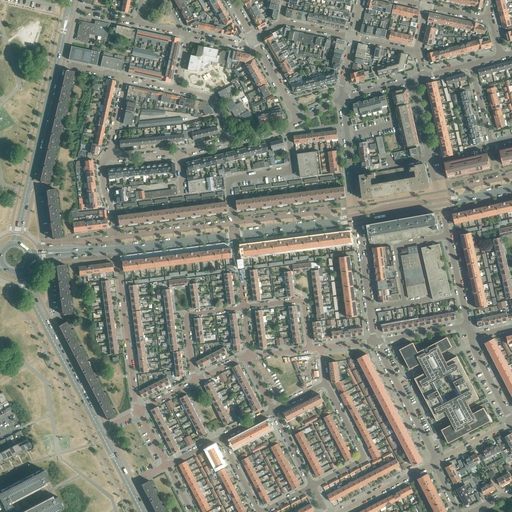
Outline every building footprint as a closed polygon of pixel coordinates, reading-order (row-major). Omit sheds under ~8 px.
[(180,10),(188,6),(187,4),(189,3),(188,0),(178,6),(179,8),(178,9),(179,10),(180,10)] [(251,0),(245,4),(247,7),(246,7),(248,9),(249,9),(256,5),(255,2),(256,2),(258,0),(251,0)] [(371,16),(371,14),(372,9),(374,0),(372,0),(367,0),(366,8),(370,9),(369,14),(365,13),(364,16),(371,17),(371,16)] [(214,10),(222,6),(222,5),(221,3),(219,1),(212,5),(211,6),(212,8),(213,7),(214,10)] [(257,4),(256,5),(249,9),(250,12),(250,14),(251,14),(260,9),(257,4)] [(401,15),(403,7),(402,7),(402,6),(400,5),(399,6),(397,5),(397,6),(394,6),(392,15),(397,16),(397,14),(401,15)] [(183,15),(193,9),(192,7),(189,8),(188,6),(180,10),(180,11),(181,13),(182,13),(183,15)] [(217,15),(225,11),(225,10),(224,8),(223,8),(222,6),(214,10),(213,10),(215,13),(216,12),(217,15)] [(278,10),(267,8),(269,12),(268,12),(271,16),(272,15),(275,21),(277,19),(279,10),(278,10)] [(185,19),(193,14),(192,12),(194,11),(193,9),(183,15),(183,16),(183,17),(184,18),(185,19)] [(254,19),(262,15),(260,12),(261,12),(260,9),(251,14),(253,17),(252,17),(253,19),(254,19)] [(221,19),(227,16),(228,15),(227,13),(226,13),(225,11),(217,15),(212,18),(215,19),(218,17),(220,20),(221,19)] [(191,21),(192,20),(197,17),(196,15),(194,16),(193,14),(185,19),(184,19),(185,19),(185,20),(185,21),(186,22),(187,23),(191,21)] [(263,14),(262,15),(254,19),(255,21),(255,22),(256,24),(257,24),(266,20),(263,14)] [(226,25),(231,22),(230,19),(230,18),(229,17),(228,17),(227,16),(221,19),(223,23),(220,25),(223,27),(226,25)] [(197,28),(199,23),(200,19),(197,19),(197,21),(193,20),(192,20),(191,21),(187,23),(188,25),(189,26),(192,27),(197,28)] [(368,26),(366,34),(367,35),(368,35),(369,35),(371,35),(374,19),(373,19),(372,19),(370,26),(368,26)] [(95,20),(94,24),(93,28),(94,28),(94,30),(96,31),(95,36),(101,37),(101,40),(106,41),(108,33),(107,32),(107,31),(108,29),(109,24),(95,20)] [(267,22),(266,20),(257,24),(258,26),(258,27),(259,28),(260,29),(267,25),(266,22),(267,22)] [(377,28),(375,36),(376,36),(376,37),(378,37),(379,37),(380,37),(383,24),(384,21),(381,20),(379,28),(377,28)] [(502,22),(503,28),(511,26),(510,20),(502,22)] [(82,25),(79,24),(77,34),(77,36),(76,40),(82,41),(82,42),(88,43),(88,41),(89,34),(95,36),(96,31),(94,30),(94,28),(93,28),(94,24),(83,21),(82,25)] [(232,22),(231,22),(226,25),(227,27),(227,30),(225,29),(224,34),(228,35),(229,35),(231,36),(231,35),(232,36),(232,35),(234,36),(237,32),(236,30),(236,29),(235,27),(234,27),(232,22)] [(223,27),(220,25),(216,24),(214,31),(215,32),(223,34),(224,29),(223,27)] [(133,42),(134,37),(136,29),(114,25),(112,32),(115,33),(114,35),(130,39),(130,42),(133,42)] [(287,39),(289,39),(290,31),(291,29),(284,27),(279,30),(283,36),(287,37),(287,39)] [(386,38),(389,39),(391,40),(391,41),(394,41),(395,41),(397,32),(393,32),(394,30),(388,29),(386,38)] [(281,35),(278,30),(275,32),(264,38),(266,43),(267,42),(281,35)] [(281,35),(267,42),(268,44),(267,44),(268,46),(269,46),(277,42),(276,40),(282,37),(281,35)] [(492,46),(490,40),(489,36),(482,38),(482,39),(484,48),(485,47),(485,48),(488,47),(492,46)] [(172,42),(172,45),(179,47),(180,42),(179,42),(180,39),(176,38),(175,42),(172,42)] [(482,39),(476,41),(479,49),(479,50),(482,49),(482,48),(484,48),(482,39)] [(277,42),(269,46),(269,47),(270,49),(271,49),(271,50),(286,42),(284,40),(278,44),(277,42)] [(274,54),(281,50),(280,48),(287,45),(286,42),(271,50),(272,52),(272,53),(273,54),(274,54)] [(373,54),(375,47),(372,47),(372,49),(367,48),(368,46),(359,44),(358,45),(357,46),(358,47),(358,48),(370,51),(369,53),(373,54)] [(68,60),(69,60),(69,59),(88,64),(96,66),(100,48),(92,46),(91,51),(72,47),(72,46),(71,46),(68,60)] [(217,63),(222,65),(222,67),(225,68),(229,52),(223,51),(219,53),(219,56),(217,56),(218,50),(213,49),(213,48),(212,46),(210,46),(209,47),(209,48),(203,47),(198,46),(195,56),(190,55),(187,70),(196,72),(196,71),(200,72),(201,68),(204,69),(204,67),(208,65),(209,64),(216,66),(217,63)] [(381,49),(376,48),(374,59),(379,60),(380,55),(382,55),(383,49),(381,49)] [(275,57),(276,59),(290,51),(289,49),(283,52),(281,50),(274,54),(274,55),(274,56),(274,57),(275,57)] [(240,52),(232,51),(231,51),(231,52),(229,51),(225,68),(231,69),(233,61),(238,62),(238,61),(240,53),(240,52)] [(290,51),(276,59),(277,60),(277,61),(277,62),(278,62),(278,63),(279,63),(286,59),(285,56),(291,53),(290,51)] [(100,67),(121,71),(124,56),(117,55),(115,55),(114,58),(112,58),(113,54),(110,54),(111,53),(103,52),(100,67)] [(398,52),(396,61),(396,62),(398,70),(404,69),(405,64),(407,64),(408,60),(406,59),(407,54),(398,52)] [(242,54),(240,53),(238,61),(244,62),(244,63),(252,59),(250,55),(245,54),(245,53),(243,53),(242,54)] [(366,55),(357,53),(356,53),(355,56),(356,56),(355,58),(369,61),(372,62),(372,60),(365,58),(366,55)] [(295,54),(286,59),(279,63),(279,64),(279,65),(280,67),(281,67),(289,63),(287,61),(296,56),(295,54)] [(252,60),(243,65),(246,70),(255,65),(255,64),(255,63),(254,62),(253,62),(252,60)] [(295,66),(300,64),(304,62),(303,61),(302,61),(302,60),(290,66),(289,64),(282,68),(282,69),(281,69),(282,71),(283,71),(284,72),(295,66)] [(340,67),(340,65),(325,61),(324,64),(327,65),(328,65),(327,67),(329,68),(339,70),(340,69),(340,68),(340,67)] [(255,65),(246,70),(248,75),(258,70),(257,69),(258,68),(257,67),(256,67),(255,65)] [(286,76),(286,77),(294,73),(293,70),(297,68),(295,66),(284,72),(285,74),(284,74),(285,77),(286,76)] [(364,70),(365,72),(366,79),(375,77),(375,76),(379,75),(377,68),(371,67),(371,69),(372,71),(369,71),(368,71),(367,69),(364,70)] [(365,79),(363,71),(363,70),(359,71),(359,69),(357,70),(357,72),(360,81),(362,80),(362,81),(365,80),(365,79)] [(71,88),(74,72),(68,70),(67,70),(66,70),(62,86),(71,88)] [(258,70),(248,75),(249,76),(251,76),(253,79),(260,74),(261,73),(260,72),(259,72),(258,70)] [(289,82),(290,82),(295,80),(297,78),(295,76),(303,72),(301,70),(287,78),(288,80),(287,80),(289,82)] [(339,73),(338,72),(331,74),(333,82),(334,83),(336,82),(337,81),(337,79),(338,79),(337,75),(339,75),(339,73)] [(353,80),(354,82),(355,82),(356,82),(358,82),(358,81),(360,81),(357,72),(351,73),(352,77),(351,77),(352,81),(353,80)] [(251,79),(251,80),(254,84),(263,79),(263,78),(262,76),(260,74),(253,79),(251,79)] [(308,80),(310,88),(313,88),(314,88),(315,88),(316,87),(314,78),(313,76),(308,78),(308,80)] [(263,79),(254,84),(255,86),(256,85),(258,88),(266,84),(266,83),(265,81),(264,81),(263,79)] [(296,83),(295,80),(290,82),(291,85),(291,86),(291,87),(292,87),(293,91),(294,90),(295,93),(299,92),(299,91),(297,83),(296,83)] [(431,83),(427,84),(430,98),(440,96),(437,81),(433,82),(431,82),(431,83)] [(260,94),(269,89),(267,87),(268,86),(267,84),(266,84),(258,88),(257,89),(259,94),(260,94)] [(494,84),(487,86),(488,89),(487,90),(489,95),(496,93),(495,87),(495,88),(494,84)] [(62,86),(60,93),(58,102),(67,104),(71,88),(62,86)] [(229,86),(228,87),(218,92),(219,94),(218,95),(219,96),(220,96),(221,97),(230,92),(230,91),(232,90),(229,86)] [(139,96),(141,97),(143,89),(142,89),(142,88),(140,88),(138,88),(136,98),(135,102),(137,102),(139,96)] [(270,89),(269,89),(260,94),(263,99),(271,94),(270,92),(271,91),(270,89)] [(394,104),(396,104),(397,107),(395,107),(404,148),(419,144),(410,104),(408,104),(408,101),(410,101),(409,97),(408,97),(407,93),(408,93),(407,89),(392,92),(394,104)] [(160,101),(162,93),(161,93),(162,93),(159,92),(159,93),(158,92),(156,100),(154,106),(154,109),(158,109),(159,107),(157,106),(158,101),(160,101)] [(223,101),(232,95),(230,92),(221,97),(221,98),(221,99),(221,100),(222,100),(223,101)] [(385,95),(352,103),(355,113),(360,112),(361,116),(383,110),(382,106),(388,105),(385,95)] [(440,96),(430,98),(433,113),(443,111),(440,96)] [(233,100),(225,104),(229,112),(231,111),(237,121),(242,117),(245,122),(253,118),(248,110),(246,111),(241,102),(235,105),(233,100)] [(205,107),(208,106),(205,105),(206,103),(203,102),(200,101),(200,102),(198,109),(204,110),(204,107),(205,107)] [(58,102),(57,109),(54,118),(63,120),(67,104),(58,102)] [(212,111),(209,106),(208,106),(205,107),(204,107),(204,110),(203,111),(205,115),(209,113),(209,114),(211,113),(211,112),(212,111)] [(274,108),(275,111),(277,120),(283,118),(284,117),(283,113),(282,114),(280,107),(274,108)] [(473,112),(472,108),(464,110),(465,114),(461,115),(462,117),(465,116),(473,114),(473,112)] [(501,110),(493,112),(494,114),(492,114),(493,117),(494,117),(502,115),(501,112),(504,111),(504,109),(501,110)] [(275,111),(269,112),(271,121),(277,120),(275,111)] [(443,111),(433,113),(435,120),(436,128),(447,125),(443,111)] [(258,121),(258,124),(265,123),(264,120),(263,114),(263,113),(256,115),(255,112),(253,113),(254,118),(255,122),(258,121)] [(269,112),(263,114),(264,120),(265,123),(271,121),(269,112)] [(54,118),(53,125),(51,134),(60,136),(63,120),(54,118)] [(468,128),(469,128),(476,126),(476,124),(475,120),(467,122),(468,128)] [(436,128),(440,143),(450,140),(447,125),(436,128)] [(462,139),(462,141),(466,141),(472,139),(479,137),(479,136),(479,135),(478,131),(470,133),(471,137),(467,138),(462,139)] [(51,134),(49,141),(47,150),(56,152),(60,136),(51,134)] [(95,141),(95,144),(98,145),(101,145),(102,139),(96,137),(94,137),(94,141),(95,141)] [(270,158),(270,160),(273,159),(273,157),(272,151),(283,149),(281,140),(276,142),(276,140),(272,141),(272,142),(270,143),(270,144),(269,145),(270,148),(271,147),(271,150),(268,151),(270,158)] [(450,140),(440,143),(443,157),(447,156),(449,156),(453,155),(450,140)] [(98,145),(95,144),(92,144),(90,153),(97,154),(99,147),(98,147),(98,145)] [(417,148),(407,150),(408,153),(407,154),(408,157),(419,155),(417,148)] [(507,148),(499,150),(502,163),(503,166),(511,164),(511,149),(507,150),(507,148)] [(47,150),(45,157),(43,166),(52,168),(56,152),(47,150)] [(234,160),(232,152),(231,152),(230,151),(229,152),(228,153),(226,153),(228,162),(229,164),(234,163),(234,160)] [(322,174),(319,151),(297,154),(300,177),(322,174)] [(452,161),(444,163),(446,169),(447,176),(448,179),(455,177),(458,176),(491,169),(490,166),(487,153),(479,155),(480,156),(452,163),(452,161)] [(361,167),(362,167),(362,168),(364,167),(364,171),(376,169),(381,168),(380,164),(377,164),(377,165),(372,166),(372,161),(369,161),(369,160),(361,161),(361,164),(360,164),(360,165),(360,166),(361,167)] [(186,167),(187,179),(188,180),(193,179),(192,175),(192,173),(195,172),(194,170),(192,161),(192,162),(191,161),(190,161),(189,162),(186,163),(187,167),(186,167)] [(377,172),(375,173),(374,173),(360,175),(362,191),(362,195),(425,183),(424,182),(429,181),(425,164),(409,166),(409,167),(380,172),(377,172)] [(43,166),(40,182),(41,182),(42,183),(48,184),(52,168),(43,166)] [(212,177),(206,178),(188,181),(189,193),(204,191),(213,190),(220,189),(223,188),(223,189),(224,189),(222,176),(216,177),(214,177),(212,177)] [(333,198),(339,197),(342,197),(342,198),(345,198),(345,196),(344,187),(328,189),(329,200),(333,199),(333,198)] [(57,205),(55,189),(49,190),(47,190),(46,190),(48,207),(57,205)] [(329,200),(328,189),(313,191),(314,202),(317,201),(318,200),(321,200),(326,199),(327,200),(329,200)] [(145,198),(144,193),(144,191),(136,192),(136,199),(145,198)] [(314,202),(313,191),(297,193),(299,204),(302,203),(302,202),(307,201),(310,201),(311,202),(314,202)] [(299,204),(297,193),(281,195),(283,206),(286,205),(286,204),(292,203),(295,203),(295,204),(299,204)] [(283,206),(281,195),(266,197),(267,208),(270,207),(271,206),(276,205),(279,205),(280,206),(283,206)] [(267,208),(266,197),(250,199),(252,210),(255,209),(255,208),(260,207),(263,207),(264,208),(267,208)] [(252,210),(250,199),(236,200),(237,210),(238,210),(238,211),(240,211),(241,210),(245,209),(248,209),(248,210),(252,210)] [(511,203),(511,201),(496,204),(499,214),(511,211),(511,203)] [(209,204),(211,215),(214,214),(214,213),(223,212),(223,213),(226,213),(226,212),(227,212),(225,202),(209,204)] [(198,215),(202,215),(207,214),(208,215),(211,215),(209,204),(194,206),(195,217),(198,216),(198,215)] [(481,208),(483,218),(499,214),(496,204),(481,208)] [(48,207),(49,214),(50,223),(59,222),(57,205),(48,207)] [(195,217),(194,206),(178,208),(180,219),(183,218),(183,217),(188,216),(191,216),(192,217),(195,217)] [(180,219),(178,208),(162,210),(164,221),(167,220),(167,219),(176,218),(176,219),(180,219)] [(481,208),(466,211),(468,221),(483,218),(481,208)] [(74,232),(81,231),(78,213),(78,210),(71,211),(74,232)] [(101,229),(98,210),(92,211),(94,230),(101,229)] [(102,210),(98,210),(101,229),(108,228),(106,218),(107,218),(105,210),(102,210)] [(164,221),(162,210),(147,212),(148,223),(151,222),(152,221),(155,221),(160,220),(161,221),(164,221)] [(92,211),(85,212),(87,231),(94,230),(92,211)] [(453,214),(455,224),(468,221),(466,211),(453,214)] [(87,231),(85,212),(78,213),(81,231),(87,231)] [(136,223),(142,222),(144,222),(145,223),(148,223),(147,212),(131,214),(133,225),(136,224),(136,223)] [(133,225),(131,214),(117,216),(118,225),(119,225),(119,227),(123,226),(123,225),(126,224),(129,224),(129,225),(133,225)] [(370,245),(438,233),(435,217),(367,229),(370,245)] [(50,223),(51,230),(53,239),(54,239),(55,239),(62,238),(59,222),(50,223)] [(501,236),(509,234),(507,227),(498,229),(500,236),(501,236)] [(334,234),(336,245),(352,243),(350,232),(334,234)] [(461,235),(462,242),(464,250),(474,247),(471,233),(461,235)] [(334,234),(319,236),(320,247),(336,245),(334,234)] [(304,238),(305,249),(320,247),(319,236),(304,238)] [(304,238),(288,240),(290,250),(305,249),(304,238)] [(273,242),(274,252),(290,250),(288,240),(273,242)] [(273,242),(258,244),(259,254),(274,252),(273,242)] [(242,246),(243,256),(259,254),(258,244),(242,246)] [(433,300),(451,296),(450,293),(452,292),(451,290),(450,290),(441,253),(443,253),(441,247),(440,247),(439,244),(421,248),(433,300)] [(372,248),(375,268),(393,265),(390,246),(372,248)] [(418,253),(417,246),(407,248),(409,255),(418,253)] [(233,258),(231,247),(216,249),(217,260),(233,258)] [(474,247),(464,250),(467,264),(477,262),(474,247)] [(216,249),(200,251),(202,262),(217,260),(216,249)] [(202,262),(200,251),(185,253),(186,264),(202,262)] [(185,253),(170,255),(171,266),(186,264),(185,253)] [(418,253),(409,255),(401,256),(403,270),(421,267),(418,253)] [(171,266),(170,255),(154,257),(155,268),(171,266)] [(339,257),(341,272),(352,271),(350,256),(339,257)] [(154,257),(139,259),(140,270),(155,268),(154,257)] [(140,270),(139,259),(123,261),(124,271),(140,270)] [(311,262),(302,264),(303,271),(312,270),(311,262)] [(477,262),(467,264),(471,279),(481,277),(477,262)] [(106,263),(99,264),(101,280),(107,279),(106,263)] [(107,279),(112,278),(114,278),(112,263),(106,263),(107,279)] [(57,265),(56,266),(58,282),(67,281),(65,264),(59,265),(57,265)] [(99,264),(92,265),(94,281),(101,280),(99,264)] [(295,272),(303,271),(302,264),(293,265),(293,271),(293,272),(295,272)] [(94,281),(92,265),(85,266),(87,281),(94,281)] [(376,281),(396,278),(396,277),(395,277),(394,266),(394,265),(393,265),(375,268),(376,280),(376,281)] [(85,266),(78,267),(80,276),(83,276),(84,283),(88,283),(87,281),(85,266)] [(421,267),(403,270),(405,279),(423,276),(421,267)] [(353,286),(352,278),(352,271),(341,272),(343,287),(353,286)] [(423,276),(405,279),(406,286),(425,283),(423,276)] [(481,277),(471,279),(474,294),(484,292),(481,277)] [(186,278),(178,279),(179,286),(188,285),(188,284),(187,278),(186,278)] [(376,281),(378,291),(386,290),(391,289),(397,288),(396,278),(376,281)] [(170,287),(179,286),(178,279),(172,280),(169,280),(170,287)] [(58,282),(60,298),(69,297),(67,281),(58,282)] [(425,283),(406,286),(408,298),(427,295),(425,283)] [(283,291),(287,291),(294,290),(293,284),(286,284),(286,288),(277,289),(277,292),(280,291),(283,291)] [(343,287),(345,302),(355,301),(353,286),(343,287)] [(484,292),(474,294),(477,309),(487,306),(484,292)] [(392,295),(391,295),(391,297),(387,298),(387,295),(379,296),(379,302),(399,300),(398,294),(392,295)] [(69,297),(60,298),(62,315),(71,314),(69,297)] [(357,316),(356,307),(355,301),(345,302),(347,317),(357,316)] [(507,317),(508,317),(507,313),(500,314),(502,322),(508,320),(508,319),(507,317)] [(478,327),(484,326),(483,318),(476,320),(478,327)] [(59,326),(66,340),(70,338),(71,341),(76,339),(68,325),(67,322),(61,325),(61,324),(60,325),(59,326)] [(468,404),(479,399),(457,356),(446,362),(441,353),(452,347),(447,337),(418,352),(413,343),(399,350),(410,369),(421,364),(425,373),(414,378),(422,392),(425,399),(437,421),(447,415),(452,424),(441,430),(448,443),(491,421),(484,408),(473,413),(468,404)] [(66,340),(74,356),(78,354),(80,356),(84,354),(76,339),(71,341),(70,338),(66,340)] [(485,343),(492,356),(501,352),(494,338),(485,343)] [(224,347),(218,350),(222,357),(228,354),(224,347)] [(216,360),(222,357),(218,350),(213,353),(216,360)] [(492,356),(499,370),(508,365),(501,352),(492,356)] [(211,363),(207,356),(206,353),(201,356),(202,359),(206,365),(211,363)] [(211,363),(216,360),(213,353),(207,356),(211,363)] [(74,356),(82,371),(86,369),(87,372),(92,370),(84,354),(80,356),(78,354),(74,356)] [(374,367),(370,360),(367,354),(358,359),(365,372),(374,367)] [(200,369),(206,365),(202,359),(196,362),(200,369)] [(334,382),(340,382),(337,361),(329,362),(331,371),(330,371),(330,374),(331,374),(332,383),(334,382)] [(235,373),(242,370),(239,364),(232,368),(235,373)] [(499,370),(506,383),(511,379),(511,373),(508,365),(499,370)] [(365,372),(372,386),(381,381),(374,367),(365,372)] [(100,386),(92,370),(87,372),(86,369),(82,371),(91,388),(95,386),(96,388),(100,386)] [(245,375),(242,370),(235,373),(238,379),(245,375)] [(241,384),(248,381),(245,375),(238,379),(241,384)] [(161,380),(165,387),(171,384),(171,383),(167,377),(161,380)] [(160,389),(165,387),(161,380),(156,383),(160,389)] [(204,386),(207,391),(214,388),(217,386),(214,380),(204,386)] [(250,386),(248,381),(241,384),(244,390),(250,386)] [(388,394),(384,386),(381,381),(372,386),(379,399),(388,394)] [(154,392),(160,389),(156,383),(151,385),(154,392)] [(149,395),(154,392),(151,385),(145,388),(149,395)] [(91,388),(99,404),(103,402),(104,405),(109,402),(100,386),(96,388),(95,386),(91,388)] [(244,390),(246,395),(253,391),(250,386),(244,390)] [(338,389),(339,391),(341,394),(347,391),(344,386),(338,389)] [(143,398),(149,395),(145,388),(140,391),(143,398)] [(207,391),(210,397),(217,393),(214,388),(207,391)] [(256,397),(253,391),(246,395),(249,400),(256,397)] [(347,391),(341,394),(340,394),(343,400),(350,396),(347,391)] [(0,392),(0,398),(3,405),(8,402),(3,392),(0,392)] [(210,397),(213,402),(220,399),(217,393),(210,397)] [(312,398),(310,399),(310,400),(302,404),(306,411),(312,407),(324,401),(320,394),(312,399),(312,398)] [(379,399),(386,412),(395,408),(388,394),(379,399)] [(187,395),(180,398),(183,404),(190,400),(187,395)] [(350,396),(343,400),(346,405),(347,405),(353,402),(350,396)] [(252,406),(259,402),(256,397),(249,400),(252,406)] [(213,402),(216,408),(223,404),(220,399),(213,402)] [(193,406),(190,400),(183,404),(186,409),(193,406)] [(216,408),(219,413),(225,409),(224,407),(227,405),(231,402),(230,400),(223,404),(216,408)] [(110,419),(116,416),(112,409),(109,402),(104,405),(103,402),(99,404),(108,420),(109,420),(110,419)] [(262,408),(259,402),(252,406),(255,412),(262,408)] [(353,402),(347,405),(350,410),(355,407),(353,402)] [(294,407),(292,408),(292,409),(284,413),(288,420),(306,411),(302,404),(294,408),(294,407)] [(151,410),(154,416),(161,412),(158,406),(151,410)] [(193,406),(186,409),(189,415),(196,411),(193,406)] [(355,407),(350,410),(353,416),(358,413),(355,407)] [(393,426),(402,421),(395,408),(386,412),(393,426)] [(219,413),(221,418),(228,415),(225,409),(219,413)] [(198,417),(196,411),(189,415),(191,420),(198,417)] [(163,418),(161,412),(154,416),(157,421),(163,418)] [(358,413),(353,416),(355,421),(361,418),(358,413)] [(324,417),(327,423),(333,420),(330,414),(324,417)] [(231,421),(228,415),(221,418),(224,424),(231,421)] [(201,422),(198,417),(191,420),(189,422),(190,424),(193,423),(194,426),(201,422)] [(166,423),(163,418),(157,421),(159,427),(166,423)] [(361,418),(355,421),(358,427),(364,424),(361,418)] [(327,423),(330,429),(336,426),(333,420),(327,423)] [(393,426),(399,439),(409,434),(402,421),(393,426)] [(197,431),(204,427),(201,422),(194,426),(197,431)] [(253,438),(271,429),(267,422),(259,426),(259,425),(257,426),(257,427),(249,431),(253,438)] [(166,423),(159,427),(162,432),(169,428),(166,423)] [(364,424),(358,427),(361,432),(367,429),(364,424)] [(330,429),(333,434),(338,431),(336,426),(330,429)] [(207,433),(204,427),(197,431),(200,437),(207,433)] [(172,434),(169,428),(162,432),(165,437),(172,434)] [(367,429),(361,432),(364,438),(370,435),(367,429)] [(241,434),(239,436),(231,441),(235,447),(245,442),(246,445),(249,444),(247,441),(253,438),(249,431),(242,435),(241,434)] [(298,440),(305,436),(302,431),(295,434),(298,440)] [(335,440),(341,437),(338,431),(333,434),(335,440)] [(507,442),(511,439),(511,434),(511,433),(503,438),(504,440),(505,440),(507,442)] [(172,434),(165,437),(168,443),(175,439),(172,434)] [(399,439),(406,452),(415,448),(409,434),(399,439)] [(370,435),(364,438),(367,443),(372,440),(370,435)] [(301,445),(307,441),(305,436),(298,440),(301,445)] [(21,440),(22,441),(26,449),(31,447),(26,437),(21,440)] [(335,440),(338,445),(344,442),(341,437),(335,440)] [(177,445),(175,439),(168,443),(171,448),(177,445)] [(372,440),(367,443),(369,448),(375,445),(373,442),(375,441),(374,439),(372,440)] [(22,452),(26,449),(22,441),(18,443),(17,443),(22,452)] [(303,450),(310,447),(307,441),(301,445),(303,450)] [(12,445),(13,446),(17,454),(22,452),(17,443),(18,443),(17,442),(12,445)] [(338,445),(341,450),(347,447),(344,442),(338,445)] [(274,452),(281,449),(278,443),(271,447),(274,452)] [(492,456),(500,451),(498,447),(498,446),(495,447),(493,445),(492,444),(490,445),(489,446),(490,446),(488,448),(492,456)] [(177,445),(171,448),(174,454),(180,450),(177,445)] [(375,445),(369,448),(368,449),(371,454),(378,451),(375,445)] [(13,457),(17,454),(13,446),(8,448),(13,457)] [(223,464),(219,456),(220,456),(219,454),(218,454),(214,446),(207,450),(217,468),(222,465),(223,464)] [(306,456),(313,452),(310,447),(303,450),(306,456)] [(341,450),(344,456),(350,453),(347,447),(341,450)] [(8,448),(4,450),(8,459),(13,457),(8,448)] [(422,461),(418,453),(415,448),(406,452),(413,466),(416,464),(418,463),(420,462),(422,461)] [(483,460),(484,460),(492,456),(488,448),(486,449),(485,448),(484,448),(483,449),(482,449),(483,450),(482,450),(484,453),(481,455),(483,460)] [(277,457),(284,454),(281,449),(274,452),(277,457)] [(4,450),(0,452),(0,453),(4,461),(8,459),(4,450)] [(378,451),(371,454),(374,460),(381,456),(379,453),(380,452),(379,450),(378,451)] [(502,454),(505,461),(511,457),(510,454),(507,456),(504,451),(501,452),(502,454)] [(309,461),(316,458),(313,452),(306,456),(309,461)] [(347,462),(353,459),(350,453),(344,456),(347,462)] [(280,463),(286,459),(284,454),(277,457),(280,463)] [(485,462),(484,460),(483,460),(481,455),(478,456),(476,454),(471,456),(474,463),(476,467),(479,465),(477,462),(480,460),(484,468),(487,466),(484,462),(485,462)] [(469,466),(474,463),(471,456),(465,459),(469,466)] [(242,460),(244,465),(245,466),(251,463),(248,457),(242,460)] [(312,466),(319,463),(316,458),(309,461),(312,466)] [(282,468),(289,465),(286,459),(280,463),(282,468)] [(400,466),(396,459),(390,462),(394,469),(400,466)] [(179,465),(182,470),(189,467),(186,461),(179,465)] [(390,462),(385,465),(389,472),(394,469),(390,462)] [(251,463),(245,466),(248,471),(253,468),(251,463)] [(315,472),(321,468),(319,463),(312,466),(315,472)] [(448,473),(455,469),(452,464),(445,467),(448,473)] [(285,473),(292,470),(289,465),(282,468),(285,473)] [(375,470),(378,477),(383,474),(380,468),(377,469),(375,465),(373,467),(375,470)] [(389,472),(385,465),(380,468),(383,474),(389,472)] [(189,467),(182,470),(185,475),(191,472),(189,467)] [(43,468),(0,490),(0,498),(4,507),(6,510),(6,511),(57,511),(64,509),(63,507),(57,496),(57,497),(54,491),(53,488),(49,481),(49,480),(44,470),(43,468)] [(218,471),(221,477),(227,474),(224,468),(218,471)] [(253,468),(248,471),(250,476),(256,473),(253,468)] [(317,477),(324,473),(321,468),(315,472),(317,477)] [(455,469),(448,473),(451,478),(458,474),(455,469)] [(288,479),(294,475),(292,470),(285,473),(288,479)] [(378,477),(375,470),(369,473),(373,480),(378,477)] [(191,472),(185,475),(188,481),(194,477),(191,472)] [(503,476),(506,484),(509,482),(511,480),(508,472),(505,473),(506,475),(503,476)] [(256,473),(250,476),(253,482),(259,479),(256,473)] [(369,473),(364,476),(368,483),(373,480),(369,473)] [(221,477),(224,482),(230,479),(227,474),(221,477)] [(425,493),(435,488),(432,482),(433,481),(432,479),(431,480),(428,474),(423,476),(422,476),(422,477),(418,479),(425,493)] [(458,474),(451,478),(454,484),(461,480),(458,474)] [(291,484),(297,481),(294,475),(288,479),(291,484)] [(368,483),(364,476),(359,479),(362,485),(368,483)] [(506,484),(503,476),(500,478),(499,476),(496,478),(501,486),(503,485),(504,485),(506,484)] [(194,477),(188,481),(190,486),(197,482),(194,477)] [(471,478),(469,479),(464,482),(465,485),(470,482),(473,487),(475,486),(475,485),(471,478)] [(224,482),(227,488),(233,485),(230,479),(224,482)] [(259,479),(253,482),(256,487),(262,484),(259,479)] [(354,481),(357,488),(362,485),(359,479),(354,481)] [(159,499),(154,489),(149,480),(143,483),(142,484),(141,484),(149,501),(153,499),(155,501),(159,499)] [(293,489),(300,486),(297,481),(291,484),(293,489)] [(354,481),(348,484),(352,491),(357,488),(354,481)] [(489,483),(486,485),(490,492),(493,491),(493,490),(495,489),(491,481),(488,482),(489,483)] [(197,482),(190,486),(193,491),(200,488),(197,482)] [(342,483),(341,483),(339,484),(341,488),(338,490),(341,496),(347,494),(343,487),(342,483)] [(262,484),(256,487),(259,493),(265,490),(262,484)] [(348,484),(343,487),(347,494),(352,491),(348,484)] [(227,488),(230,493),(235,490),(233,485),(227,488)] [(459,494),(466,491),(464,485),(456,489),(459,494)] [(490,492),(486,485),(483,486),(482,485),(480,486),(484,495),(487,493),(487,494),(490,492)] [(410,486),(404,489),(407,495),(413,492),(410,486)] [(200,488),(193,491),(196,497),(203,493),(200,488)] [(267,488),(265,490),(259,493),(262,498),(268,495),(266,493),(269,491),(267,488)] [(425,493),(432,507),(443,502),(439,496),(440,496),(439,493),(438,494),(435,488),(425,493)] [(399,492),(402,498),(407,495),(404,489),(399,492)] [(230,493),(233,499),(238,496),(235,490),(230,493)] [(338,490),(332,492),(336,499),(341,496),(338,490)] [(462,500),(469,496),(468,493),(469,492),(468,490),(466,491),(459,494),(462,500)] [(336,499),(332,492),(327,495),(331,502),(336,499)] [(399,492),(394,495),(397,500),(402,498),(399,492)] [(203,493),(196,497),(199,502),(205,498),(203,493)] [(268,495),(262,498),(265,504),(271,501),(268,495)] [(388,497),(391,503),(397,500),(394,495),(388,497)] [(469,496),(462,500),(465,505),(466,506),(469,505),(469,503),(472,502),(470,498),(472,497),(471,495),(469,496)] [(233,499),(235,504),(241,501),(238,496),(233,499)] [(388,497),(383,500),(386,506),(391,503),(388,497)] [(205,498),(199,502),(201,507),(208,504),(205,498)] [(165,511),(162,506),(159,499),(155,501),(153,499),(149,501),(155,511),(165,511)] [(377,503),(380,509),(386,506),(383,500),(377,503)] [(235,504),(238,510),(244,507),(241,501),(235,504)] [(447,508),(446,508),(443,502),(432,507),(434,511),(447,511),(447,510),(448,510),(447,508)] [(377,503),(372,506),(375,511),(380,509),(377,503)]
